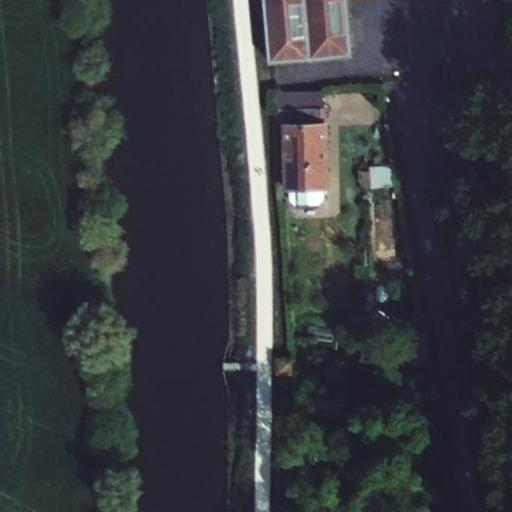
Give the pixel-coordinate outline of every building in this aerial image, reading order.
[(261,0),(267,62),(272,62),(349,55),(343,0),(261,0)] [(274,110),(275,126),(283,126),(322,125),(321,107),(274,110)] [(322,125),(283,126),(286,186),(289,186),(289,196),(294,201),(318,201),(323,196),(323,185),(326,185),(324,125),(322,125)] [(373,171),(366,172),(368,185),(375,184),(373,171)] [(292,357),(276,357),(276,374),(292,374),(292,357)]
